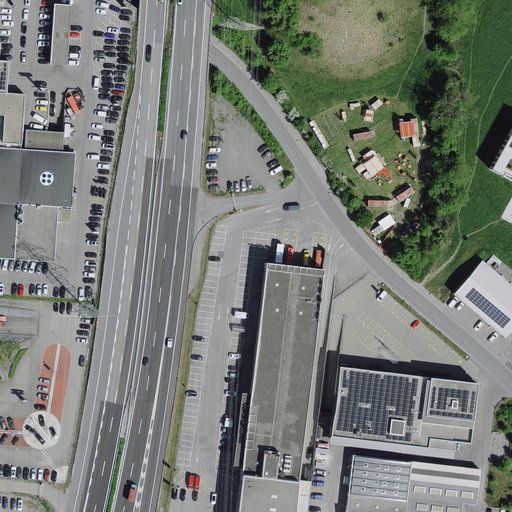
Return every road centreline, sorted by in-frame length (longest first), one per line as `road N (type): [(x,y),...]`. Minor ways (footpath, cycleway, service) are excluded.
road 1 (residential): [(511,383),(380,268),(255,102),(143,0)]
road 2 (motorway): [(156,0),(113,410)]
road 3 (track): [(510,0),(446,63),(434,94),(426,205),(380,268)]
road 4 (motorway): [(164,258),(187,0)]
road 5 (motorway): [(124,511),(164,258)]
road 6 (motorway): [(144,511),(173,314),(164,258)]
road 7 (unknown): [(88,74),(17,71),(15,20)]
